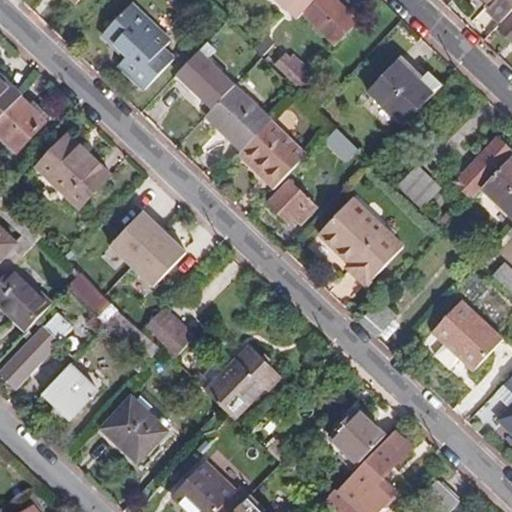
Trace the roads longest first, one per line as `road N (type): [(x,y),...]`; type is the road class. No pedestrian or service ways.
road 1 (residential): [(0,9),(511,494)]
road 2 (residential): [(410,0),(511,96)]
road 3 (residential): [(0,422),(93,511)]
